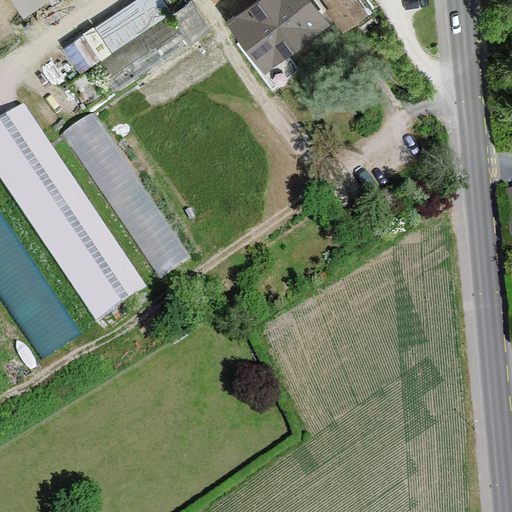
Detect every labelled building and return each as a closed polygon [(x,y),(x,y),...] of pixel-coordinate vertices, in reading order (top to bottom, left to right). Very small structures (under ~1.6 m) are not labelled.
[(12,0),(21,13),(24,18),(50,0),(12,0)] [(137,0),(96,28),(113,53),(172,14),(162,0),(137,0)] [(308,0),(261,0),(230,23),(266,71),(328,25),(308,0)] [(367,15),(356,0),(326,0),(332,7),(326,11),(343,33),(367,15)] [(192,3),(98,64),(116,92),(210,31),(192,3)] [(147,287),(25,108),(0,124),(0,179),(96,321),(147,287)] [(95,114),(63,135),(160,279),(192,258),(95,114)] [(0,240),(12,235),(0,211),(0,240)]
